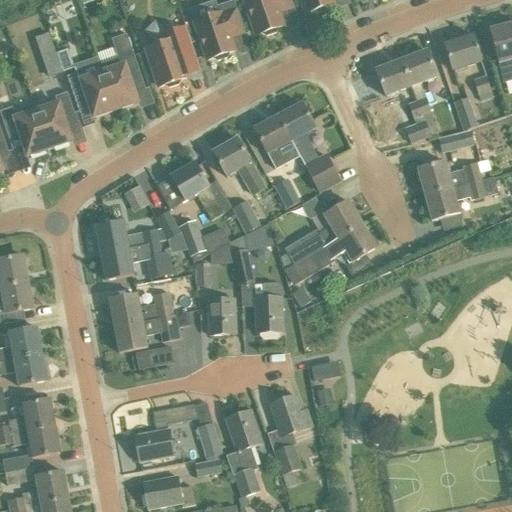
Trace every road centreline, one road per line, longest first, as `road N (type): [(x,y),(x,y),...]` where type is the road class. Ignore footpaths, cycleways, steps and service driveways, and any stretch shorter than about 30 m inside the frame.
road 1 (residential): [(57,213),(323,50)]
road 2 (residential): [(407,251),(323,50)]
road 3 (residential): [(93,404),(57,213)]
road 4 (residential): [(93,404),(283,366)]
road 5 (residential): [(323,50),(469,0)]
